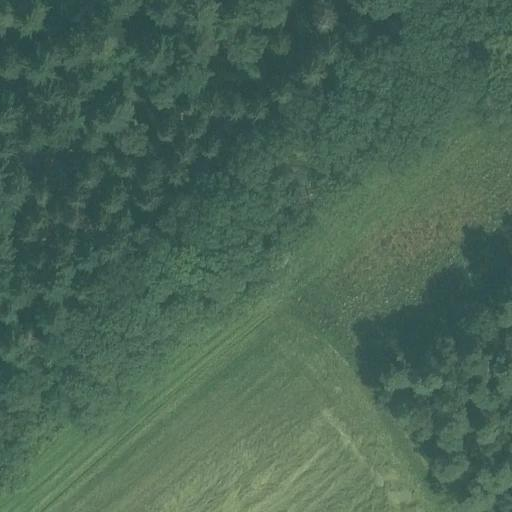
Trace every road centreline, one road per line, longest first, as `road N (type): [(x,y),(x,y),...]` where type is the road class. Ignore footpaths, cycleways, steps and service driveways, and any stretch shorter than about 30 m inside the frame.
road 1 (track): [(427,0),(466,23),(0,417)]
road 2 (track): [(310,0),(86,112),(48,120),(0,112)]
